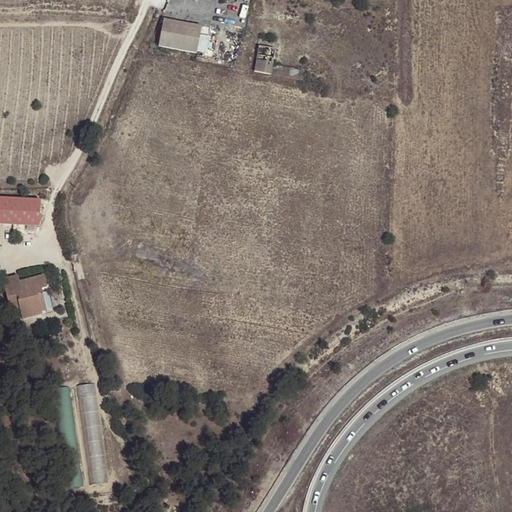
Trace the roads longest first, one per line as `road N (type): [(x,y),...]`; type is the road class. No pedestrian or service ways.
road 1 (motorway): [(511,319),(428,339),(380,366),(329,419),(269,511)]
road 2 (motorway): [(311,511),(328,464),(389,394),(444,362),(511,345)]
road 3 (track): [(54,190),(88,140),(149,0)]
